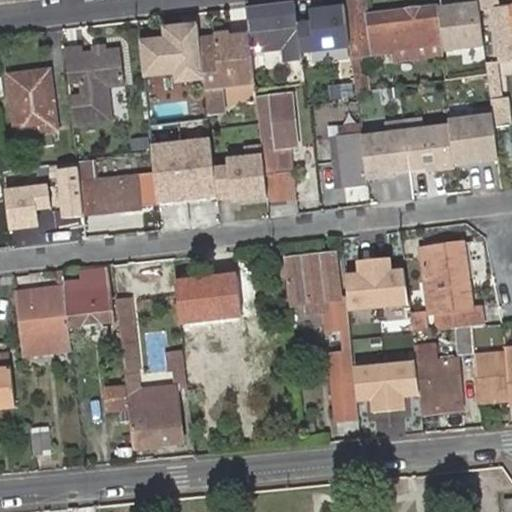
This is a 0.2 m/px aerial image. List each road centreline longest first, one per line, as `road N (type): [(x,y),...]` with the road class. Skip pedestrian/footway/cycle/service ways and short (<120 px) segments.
road 1 (residential): [(0,259),(511,200)]
road 2 (residential): [(511,441),(0,489)]
road 3 (residential): [(0,16),(134,0)]
